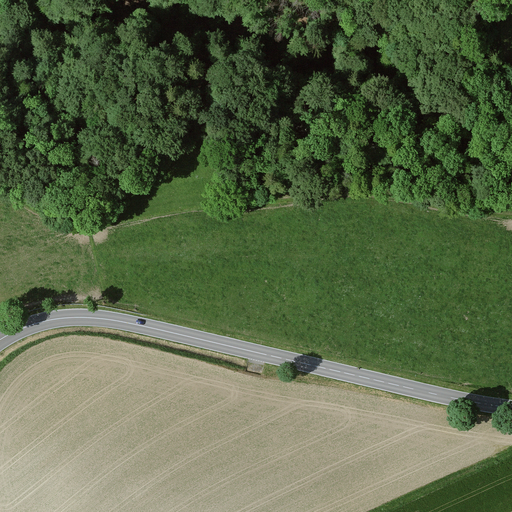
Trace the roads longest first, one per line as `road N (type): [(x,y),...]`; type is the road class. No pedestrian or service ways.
road 1 (primary): [(511,407),(98,318),(56,318),(0,339)]
road 2 (track): [(511,210),(353,188),(237,201),(65,237)]
